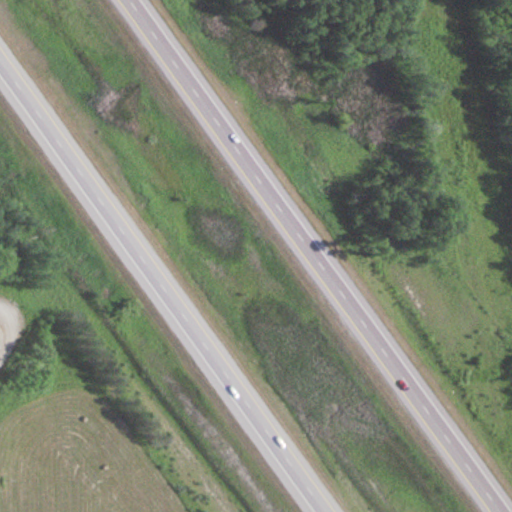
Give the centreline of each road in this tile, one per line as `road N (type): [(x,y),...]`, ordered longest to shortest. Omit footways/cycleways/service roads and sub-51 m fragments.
road 1 (motorway): [(500,511),(133,0)]
road 2 (motorway): [(0,53),(331,511)]
